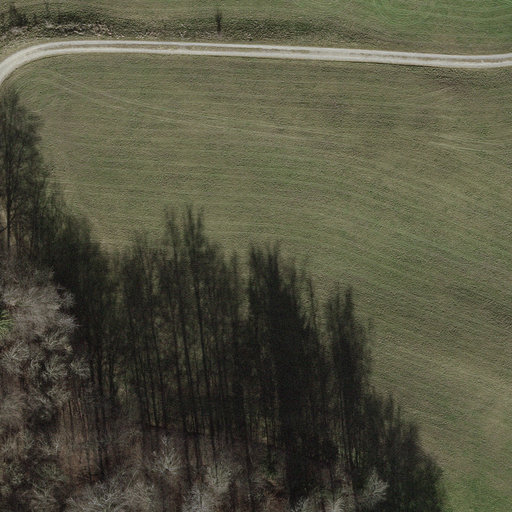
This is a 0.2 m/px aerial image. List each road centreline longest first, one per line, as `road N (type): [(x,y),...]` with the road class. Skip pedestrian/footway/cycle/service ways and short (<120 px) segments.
road 1 (track): [(0,215),(48,255),(123,392),(165,419),(319,445),(385,475),(414,511)]
road 2 (track): [(511,55),(457,63),(54,45),(5,60),(0,69)]
